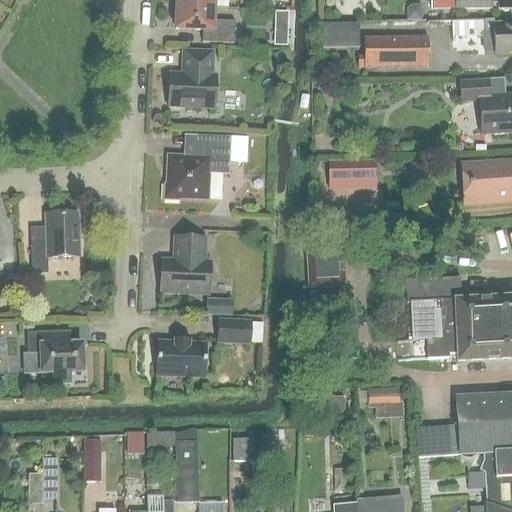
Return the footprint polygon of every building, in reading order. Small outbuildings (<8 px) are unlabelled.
[(171,0),(171,6),(213,8),(213,0),(171,0)] [(511,0),(431,0),(431,10),(497,9),(497,11),(511,10),(511,0)] [(213,8),(171,6),(171,21),(175,21),(174,31),(202,32),(201,44),(233,45),(234,23),(212,22),(213,8)] [(406,22),(421,22),(421,7),(410,7),(406,11),(406,22)] [(287,14),(274,13),(274,25),(287,25),(287,14)] [(493,21),(451,23),(451,39),(479,37),(482,40),(482,54),(494,53),(494,57),(511,56),(511,27),(508,27),(508,24),(493,24),(493,21)] [(320,25),(321,50),(359,49),(358,24),(320,25)] [(358,70),(363,70),(427,69),(427,38),(362,39),(362,56),(358,56),(358,70)] [(169,76),(167,108),(214,110),(216,78),(211,77),(212,54),(183,53),(182,69),(185,69),(184,76),(169,76)] [(286,66),(279,53),(271,58),(278,70),(286,66)] [(511,95),(504,96),(503,80),(458,83),(459,104),(478,102),(480,136),(511,133),(511,95)] [(164,186),(163,202),(179,202),(179,200),(207,201),(208,176),(228,176),(230,139),(183,136),(183,138),(194,138),(193,159),(167,158),(166,186),(164,186)] [(327,161),(327,189),(363,189),(363,161),(327,161)] [(511,201),(511,165),(461,168),(463,204),(511,201)] [(46,247),(30,248),(31,276),(47,275),(47,259),(78,258),(77,234),(81,234),(81,221),(77,222),(77,216),(45,216),(46,247)] [(209,264),(203,264),(204,240),(174,239),(173,262),(160,262),(159,294),(208,296),(209,264)] [(343,250),(307,251),(308,287),(344,286),(343,250)] [(455,364),(477,363),(511,361),(511,297),(460,300),(459,279),(405,282),(408,343),(425,342),(426,360),(447,359),(447,355),(455,355),(455,364)] [(328,319),(328,297),(310,297),(304,309),(311,320),(328,319)] [(206,300),(205,316),(231,317),(232,301),(206,300)] [(217,321),(216,345),(250,347),(251,323),(217,321)] [(57,346),(57,334),(27,335),(28,358),(22,358),(23,375),(52,374),(52,384),(69,384),(69,374),(82,373),(81,345),(57,346)] [(157,345),(155,376),(203,378),(205,347),(188,346),(188,342),(174,342),(173,345),(157,345)] [(398,390),(366,391),(367,406),(399,405),(398,390)] [(482,455),(511,452),(511,394),(454,398),(458,457),(482,455)] [(142,435),(126,435),(126,456),(142,456),(142,435)] [(254,462),(254,440),(232,440),(232,463),(254,462)] [(98,441),(82,441),(82,483),(98,483),(98,441)] [(174,446),(174,472),(175,505),(198,504),(196,444),(174,444),(174,446)] [(484,479),(511,477),(511,452),(482,455),(484,479)] [(43,481),(56,481),(56,461),(43,461),(43,481)] [(42,476),(28,476),(28,507),(42,507),(42,481),(42,476)] [(511,511),(511,477),(484,479),(485,511),(511,511)] [(147,511),(171,511),(171,502),(162,502),(161,496),(147,497),(147,511)] [(402,511),(401,500),(355,505),(355,511),(402,511)]
